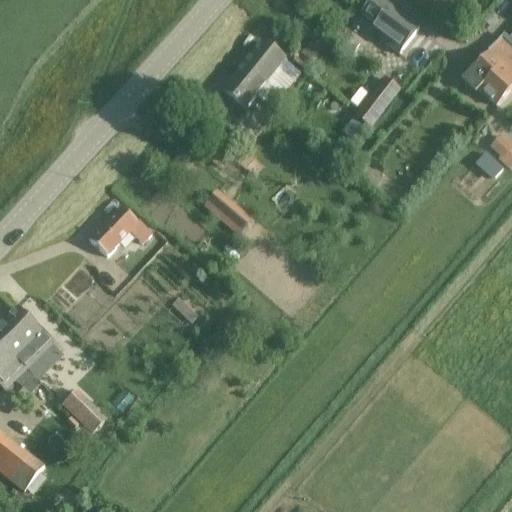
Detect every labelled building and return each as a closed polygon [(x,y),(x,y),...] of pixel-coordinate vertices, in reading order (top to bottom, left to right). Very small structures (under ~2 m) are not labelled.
[(419,32),(377,0),(373,0),(361,16),(376,27),(370,35),(399,57),(419,32)] [(438,2),(429,12),(442,23),(451,13),(438,2)] [(311,34),(302,27),(296,22),(291,28),(309,43),(314,38),(310,35),(311,34)] [(496,46),(462,83),(476,96),(478,94),(480,96),(511,60),(511,52),(500,42),(496,46)] [(310,43),(302,53),(312,62),(321,52),(310,43)] [(263,45),(253,57),(223,92),(246,111),(257,98),(272,110),(300,76),(263,45)] [(350,59),(356,52),(349,47),(343,54),(350,59)] [(495,110),(511,91),(511,60),(480,96),(495,110)] [(307,77),(300,85),(304,89),(312,81),(307,77)] [(370,131),(400,93),(385,81),(355,119),(370,131)] [(490,150),(504,162),(511,153),(511,148),(501,138),(490,150)] [(243,151),(229,165),(240,176),(254,162),(243,151)] [(89,244),(107,260),(130,236),(142,248),(151,238),(139,226),(138,227),(121,210),(89,244)] [(268,228),(249,249),(266,264),(284,242),(268,228)] [(61,325),(45,309),(36,318),(52,333),(61,325)] [(17,313),(17,314),(0,329),(0,342),(28,371),(52,348),(17,313)] [(0,389),(5,394),(28,371),(0,342),(0,389)] [(70,360),(66,363),(76,373),(80,370),(70,360)] [(124,393),(110,409),(120,417),(133,401),(124,393)] [(72,419),(80,427),(91,416),(83,408),(72,419)] [(0,475),(24,495),(45,469),(0,432),(0,475)]
